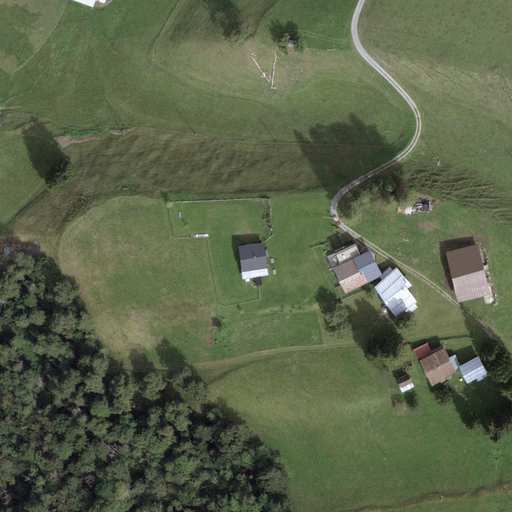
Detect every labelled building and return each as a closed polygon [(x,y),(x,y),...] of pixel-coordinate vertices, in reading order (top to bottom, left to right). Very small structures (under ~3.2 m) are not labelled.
[(377,202),(363,201),(361,230),(375,231),(377,202)] [(401,205),(389,203),(386,223),(397,225),(401,205)] [(433,237),(396,233),(393,260),(431,264),(433,237)] [(263,243),(237,247),(241,272),(249,271),(250,278),(269,275),(263,243)] [(383,276),(370,249),(361,253),(356,243),(335,253),(340,265),(334,268),(346,293),(383,276)] [(473,260),(470,249),(451,254),(453,264),(450,265),(460,301),(488,293),(479,258),(473,260)] [(340,265),(335,253),(326,257),(331,269),(334,268),(340,265)] [(412,285),(396,269),(374,287),(395,316),(416,301),(408,288),(412,285)] [(249,271),(241,272),(243,280),(250,278),(249,271)] [(428,343),(413,351),(417,358),(431,351),(428,343)] [(449,358),(444,348),(420,361),(432,385),(457,373),(456,370),(459,364),(455,354),(449,358)] [(487,372),(478,356),(458,367),(467,383),(487,372)] [(412,383),(408,375),(397,380),(400,388),(412,383)]
